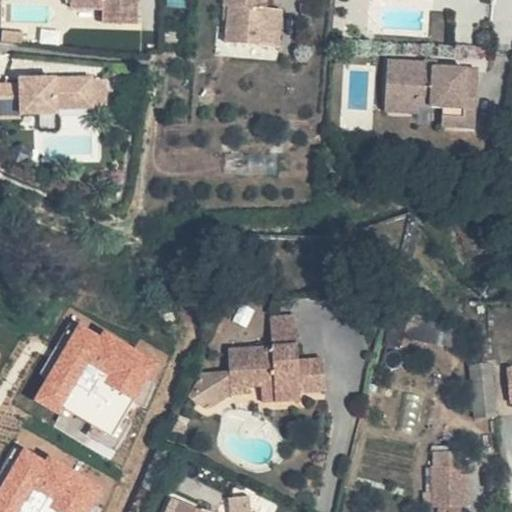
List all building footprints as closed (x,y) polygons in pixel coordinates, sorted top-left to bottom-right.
[(36,0),(36,30),(104,33),(104,0),(36,0)] [(192,18),(186,59),(229,65),(234,23),(230,23),(231,0),(187,0),(186,18),(192,18)] [(244,25),(234,23),(229,65),(240,67),(244,25)] [(439,65),(426,65),(427,61),(390,59),(388,91),(420,92),(420,103),(445,105),(444,111),(444,123),(478,125),(481,67),(439,65)] [(28,82),(0,82),(0,116),(30,116),(29,113),(65,112),(65,107),(102,106),(102,77),(28,79),(28,82)] [(387,108),(444,111),(445,105),(420,103),(420,92),(388,91),(387,108)] [(302,362),(300,315),(273,316),(274,348),(229,349),(231,393),(248,392),(247,383),(264,382),(276,382),(276,402),(303,402),(303,391),(302,362)] [(80,318),(38,401),(120,441),(140,400),(146,403),(167,361),(80,318)] [(327,390),(326,361),(302,362),(303,391),(327,390)] [(511,370),(486,373),(488,406),(511,404),(511,370)] [(276,402),(276,382),(264,382),(264,402),(276,402)] [(407,392),(400,428),(418,432),(425,395),(407,392)] [(98,511),(108,494),(109,483),(100,482),(27,443),(0,492),(0,511),(98,511)] [(251,494),(233,495),(233,506),(252,505),(251,494)] [(214,511),(181,497),(174,511),(214,511)]
